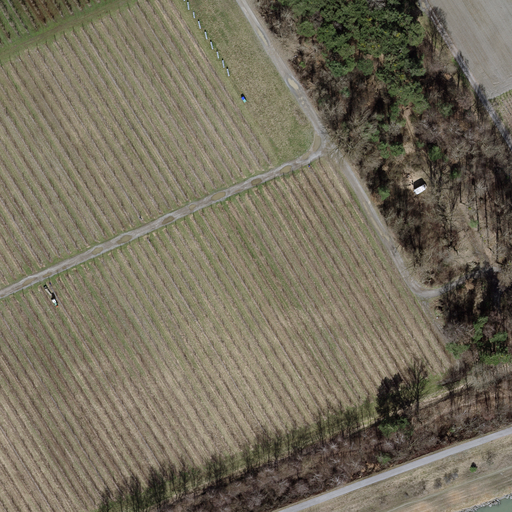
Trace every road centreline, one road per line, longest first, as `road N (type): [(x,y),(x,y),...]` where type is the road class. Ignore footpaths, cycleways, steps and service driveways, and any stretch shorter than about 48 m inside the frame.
road 1 (track): [(326,148),(0,296)]
road 2 (track): [(326,148),(411,283),(433,293),(491,275),(498,304),(511,308)]
road 3 (track): [(419,0),(511,147)]
road 4 (track): [(237,0),(326,148)]
